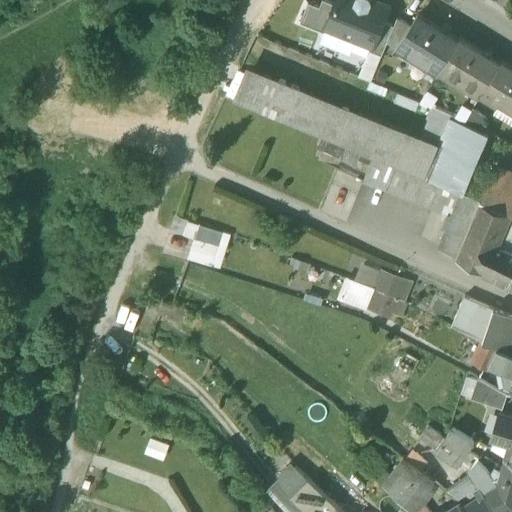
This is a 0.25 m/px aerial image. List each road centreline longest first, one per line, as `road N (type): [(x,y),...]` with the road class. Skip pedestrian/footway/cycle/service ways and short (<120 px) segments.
road 1 (residential): [(252,0),(175,160),(511,296)]
road 2 (track): [(175,160),(89,355),(54,511)]
